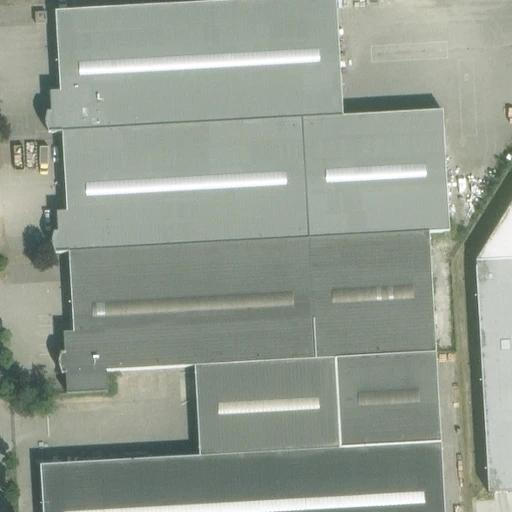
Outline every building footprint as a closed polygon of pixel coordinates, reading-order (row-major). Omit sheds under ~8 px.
[(52,134),(62,133),(343,117),(336,0),(275,0),(55,12),(60,92),(50,93),(51,113),(47,113),(45,122),(45,125),(48,134),(52,134)] [(36,24),(47,24),(46,13),(35,13),(36,24)] [(55,254),(59,254),(69,254),(429,234),(449,233),(443,112),(343,117),(62,133),(66,212),(56,213),(58,233),(54,233),(52,242),(52,245),(55,254)] [(511,200),(475,262),(488,494),(511,492),(511,200)] [(107,372),(335,360),(436,354),(429,234),(69,254),(73,333),(63,334),(64,353),(60,354),(59,363),(59,366),(62,375),(65,375),(67,395),(108,393),(107,372)] [(67,261),(57,262),(58,279),(68,278),(67,261)] [(444,511),(436,354),(335,360),(340,450),(40,466),(42,511),(444,511)]
